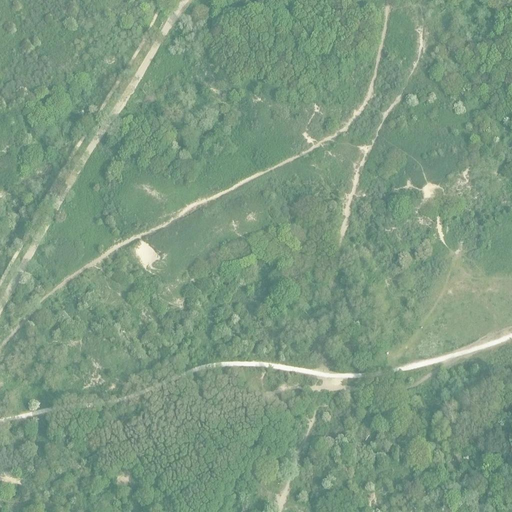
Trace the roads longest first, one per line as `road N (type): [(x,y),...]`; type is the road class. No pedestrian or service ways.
road 1 (unknown): [(0,350),(72,275),(346,127),(368,98),(389,0)]
road 2 (unknown): [(187,511),(219,487),(254,440),(266,394),(330,386),(397,392),(463,338),(511,316)]
